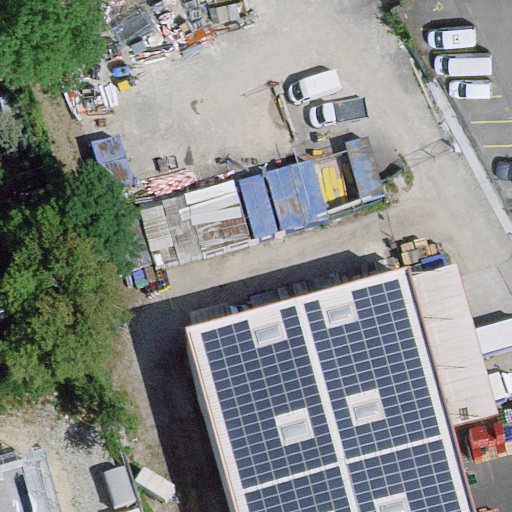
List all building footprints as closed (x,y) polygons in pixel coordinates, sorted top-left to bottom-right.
[(159,254),(365,211),(353,154),(147,197),(159,254)] [(0,320),(13,318),(0,266),(0,320)] [(464,277),(410,289),(454,445),(504,428),(464,277)] [(410,289),(189,352),(234,511),(473,511),(454,445),(410,289)] [(140,511),(105,392),(73,408),(89,437),(59,456),(76,511),(140,511)]
